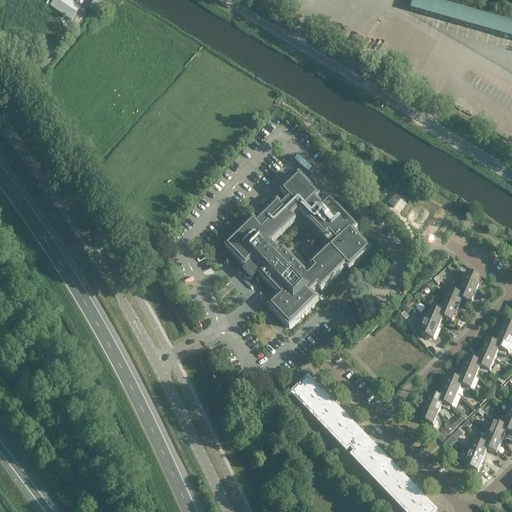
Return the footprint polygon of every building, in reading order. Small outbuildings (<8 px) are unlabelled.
[(54,0),(50,7),(71,22),(80,9),(67,0),(54,0)] [(99,0),(95,0),(89,8),(97,15),(105,4),(99,0)] [(456,102),(452,108),(469,119),(473,112),(456,102)] [(371,250),(354,233),(358,229),(330,200),(323,207),(317,201),(320,198),(299,176),(280,194),(287,201),(281,206),(278,203),(257,223),(253,220),(224,248),(246,270),(253,263),(262,272),(258,276),(278,297),(268,307),(289,329),(318,301),(311,294),(317,288),(321,292),(345,268),(349,272),(371,250)] [(463,285),(477,291),(480,282),(479,282),(480,278),(467,273),(463,285)] [(462,299),(461,301),(471,305),(477,291),(463,285),(460,292),(453,289),(451,292),(458,295),(458,297),(462,299)] [(458,295),(451,292),(448,291),(443,304),(457,310),(461,301),(462,299),(458,297),(458,295)] [(443,318),(442,320),(452,324),(457,310),(443,304),(441,310),(434,307),(432,310),(439,313),(438,316),(443,318)] [(439,313),(432,310),(430,309),(424,323),(438,329),(442,320),(443,318),(438,316),(439,313)] [(438,329),(424,323),(420,332),(423,333),(421,336),(433,341),(438,329)] [(511,325),(504,323),(499,336),(511,340),(511,325)] [(508,355),(511,345),(511,340),(499,336),(495,345),(494,347),(499,349),(498,351),(505,353),(508,355)] [(219,339),(209,344),(214,353),(224,348),(219,339)] [(494,347),(495,345),(486,341),(480,354),(495,360),(497,354),(504,357),(505,353),(498,351),(499,349),(494,347)] [(480,369),(486,372),(489,373),(495,360),(480,354),(477,363),(476,365),(481,367),(480,369)] [(476,365),(477,363),(467,359),(461,372),(476,378),(478,372),(485,375),(486,372),(480,369),(481,367),(476,365)] [(461,387),(468,390),(471,391),(476,378),(461,372),(458,381),(457,383),(462,385),(461,387)] [(457,383),(458,381),(448,377),(443,390),(457,396),(459,390),(466,393),(468,390),(461,387),(462,385),(457,383)] [(307,381),(293,395),(405,511),(432,511),(349,425),(307,381)] [(442,405),(449,408),(452,409),(457,396),(443,390),(439,399),(438,401),(443,403),(442,405)] [(438,401),(439,399),(429,395),(424,408),(438,414),(441,408),(447,411),(449,408),(442,405),(443,403),(438,401)] [(438,414),(424,408),(420,418),(422,419),(421,422),(433,427),(438,414)] [(506,431),(505,433),(511,435),(511,420),(507,418),(504,424),(497,421),(495,424),(502,427),(502,429),(506,431)] [(502,427),(495,424),(493,423),(487,436),(502,442),(505,433),(506,431),(502,429),(502,427)] [(487,449),(487,451),(496,455),(502,442),(487,436),(485,442),(478,439),(476,442),(483,445),(483,447),(487,449)] [(483,445),(476,442),(474,441),(468,454),(483,461),(487,451),(487,449),(483,447),(483,445)] [(483,461),(468,454),(464,464),(466,465),(465,468),(478,473),(483,461)]
